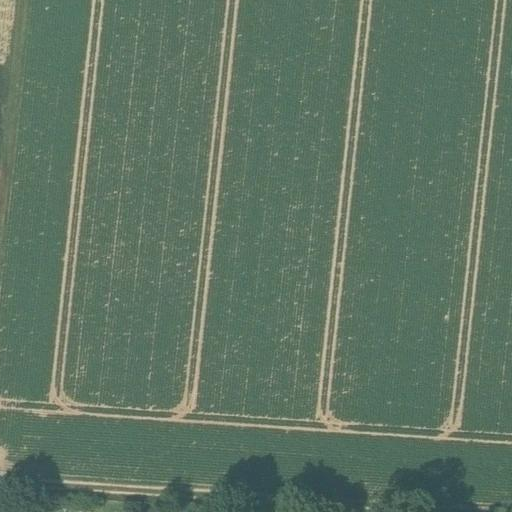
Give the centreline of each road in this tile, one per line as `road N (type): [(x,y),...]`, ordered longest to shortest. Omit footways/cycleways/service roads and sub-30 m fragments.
road 1 (track): [(511,510),(0,478)]
road 2 (track): [(0,215),(26,0)]
